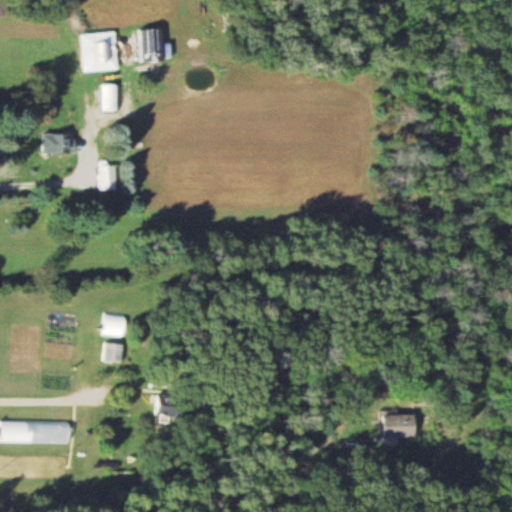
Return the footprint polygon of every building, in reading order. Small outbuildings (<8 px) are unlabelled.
[(90,42),(90,62),(111,62),(111,42),(90,42)] [(117,84),(101,84),(101,107),(117,107),(117,84)] [(42,132),(42,153),(76,153),(76,132),(42,132)] [(117,163),(99,163),(99,188),(117,188),(117,163)] [(47,321),(63,330),(67,323),(74,327),(77,321),(55,307),(47,321)] [(13,370),(42,371),(42,355),(36,355),(37,340),(30,340),(30,327),(14,327),(13,370)] [(125,342),(106,340),(104,359),(123,361),(125,342)] [(47,356),(74,356),(74,344),(47,344),(47,356)] [(372,413),(372,436),(406,436),(406,413),(372,413)] [(1,420),(1,441),(71,442),(71,420),(1,420)] [(0,476),(70,477),(71,454),(0,453),(0,476)]
